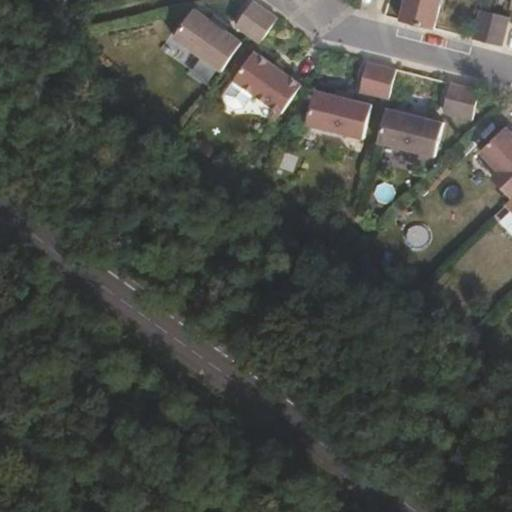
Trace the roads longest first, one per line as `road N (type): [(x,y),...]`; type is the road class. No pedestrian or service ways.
road 1 (unclassified): [(0,208),(417,511)]
road 2 (residential): [(511,72),(360,32),(313,0)]
